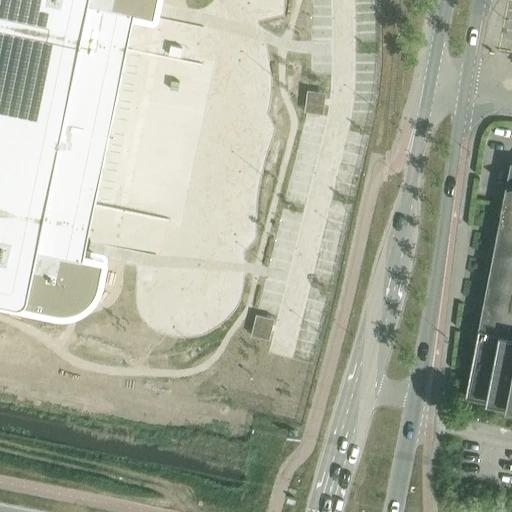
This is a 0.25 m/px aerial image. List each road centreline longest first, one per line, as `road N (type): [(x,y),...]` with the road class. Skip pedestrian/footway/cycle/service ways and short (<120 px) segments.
road 1 (unclassified): [(415,399),(461,91)]
road 2 (unclassified): [(430,85),(356,384)]
road 3 (unclassified): [(356,384),(322,511)]
